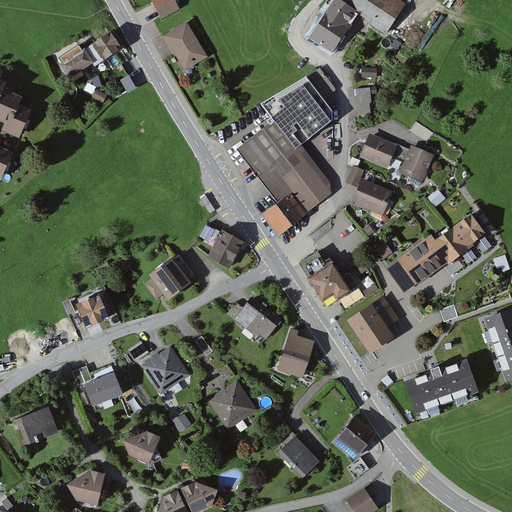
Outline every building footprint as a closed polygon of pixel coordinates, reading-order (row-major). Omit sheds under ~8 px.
[(177,9),(172,0),(156,0),(154,1),(162,17),(177,9)] [(315,25),(308,36),(329,50),(355,12),(358,14),(362,10),(372,17),(369,22),(386,33),(406,3),(402,0),(341,0),(341,2),(337,0),(335,0),(331,7),(327,4),(322,12),(326,15),(318,27),(315,25)] [(205,57),(186,25),(164,39),(168,45),(171,43),(184,65),(190,61),(192,64),(205,57)] [(121,48),(118,44),(122,41),(114,31),(84,51),(92,62),(95,66),(121,48)] [(92,62),(84,51),(80,45),(70,53),(69,51),(57,59),(70,78),(92,62)] [(307,78),(323,100),(335,90),(319,69),(307,78)] [(101,80),(92,75),(85,90),(94,94),(98,85),(98,86),(101,80)] [(131,76),(122,79),(128,93),(137,89),(131,76)] [(270,126),(242,147),(283,200),(290,195),(305,215),(309,211),(331,194),(314,172),(333,157),(332,111),(323,100),(307,78),(306,78),(261,105),(271,118),(267,121),(270,126)] [(359,118),(373,117),(371,87),(357,88),(359,118)] [(94,97),(105,101),(108,93),(96,89),(94,97)] [(0,119),(8,123),(5,129),(18,135),(29,111),(17,106),(20,99),(1,91),(0,92),(0,119)] [(390,145),(370,137),(363,156),(385,165),(388,156),(398,160),(404,147),(396,144),(393,151),(389,150),(390,145)] [(412,151),(404,147),(398,160),(406,164),(402,172),(410,176),(407,181),(418,186),(422,178),(424,177),(426,172),(426,170),(431,156),(416,150),(414,154),(411,152),(412,151)] [(0,176),(10,154),(0,149),(0,176)] [(390,193),(362,181),(354,201),(380,212),(384,203),(386,203),(390,193)] [(429,196),(434,206),(446,200),(441,190),(429,196)] [(305,215),(290,195),(283,200),(264,215),(279,235),(305,215)] [(432,237),(427,241),(443,263),(446,261),(447,262),(466,248),(465,248),(484,234),(470,214),(468,215),(463,208),(455,214),(461,222),(435,241),(432,237)] [(217,241),(209,256),(229,267),(243,242),(224,231),(223,234),(222,234),(220,237),(217,236),(220,232),(208,225),(200,239),(212,246),(215,240),(217,241)] [(376,248),(384,259),(394,252),(386,241),(376,248)] [(443,263),(427,241),(388,269),(405,291),(443,263)] [(333,263),(327,267),(318,252),(300,264),(315,286),(311,289),(315,295),(319,293),(327,306),(358,286),(350,274),(343,279),(333,263)] [(495,257),(498,271),(510,267),(507,254),(495,257)] [(192,275),(178,256),(152,276),(154,279),(146,284),(156,297),(163,291),(168,297),(188,282),(187,279),(192,275)] [(108,317),(99,297),(78,306),(87,326),(108,317)] [(397,319),(383,298),(350,321),(370,352),(392,337),(385,327),(397,319)] [(266,338),(280,320),(253,299),(246,309),(237,302),(232,304),(226,311),(246,327),(248,324),(266,338)] [(441,310),(446,321),(459,316),(455,305),(441,310)] [(511,310),(486,320),(507,380),(511,378),(511,310)] [(298,331),(292,329),(286,346),(282,345),(281,350),(285,351),(281,363),(284,363),(282,370),(300,376),(311,341),(297,336),(298,331)] [(205,336),(197,340),(205,355),(213,351),(205,336)] [(129,349),(137,361),(150,352),(142,340),(129,349)] [(171,348),(144,366),(162,392),(188,374),(171,348)] [(477,391),(466,361),(440,371),(439,366),(430,369),(432,373),(406,383),(417,412),(477,391)] [(92,380),(90,376),(87,366),(72,371),(78,386),(92,380)] [(112,367),(90,376),(92,380),(93,382),(84,385),(92,406),(123,394),(112,367)] [(237,383),(211,400),(228,426),(254,409),(237,383)] [(61,435),(49,407),(13,421),(15,427),(20,426),(26,446),(61,435)] [(173,420),(182,431),(193,424),(185,412),(173,420)] [(373,432),(354,416),(352,419),(354,421),(340,437),(339,436),(335,441),(354,456),(373,432)] [(162,437),(148,431),(124,441),(130,457),(150,464),(162,437)] [(284,447),(282,449),(295,464),(293,466),(303,478),(319,463),(289,431),(278,441),(284,447)] [(99,507),(106,474),(91,470),(67,484),(79,504),(99,507)] [(186,496),(183,498),(189,510),(202,504),(203,507),(211,504),(215,490),(195,483),(183,489),(186,496)] [(376,511),(381,509),(366,487),(346,500),(354,511),(376,511)] [(184,511),(189,510),(183,498),(180,499),(176,492),(165,498),(159,511),(184,511)]
